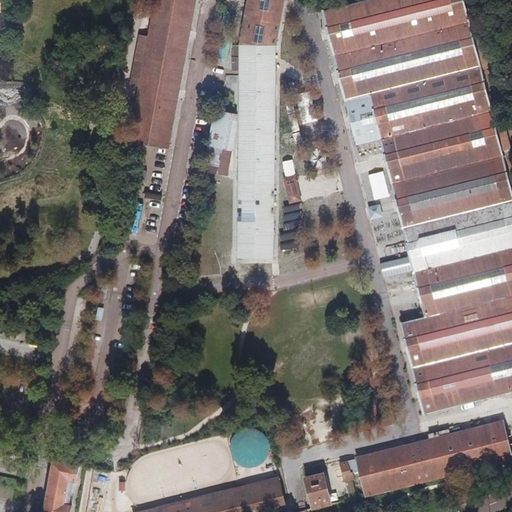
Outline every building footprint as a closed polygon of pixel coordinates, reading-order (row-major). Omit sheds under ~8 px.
[(156,0),(130,141),(167,148),(194,2),(184,0),(156,0)] [(237,260),(273,260),(277,46),(284,0),(248,0),(241,45),(232,45),(232,70),(240,70),(238,113),(214,108),(202,171),(228,176),(238,127),(237,260)] [(425,316),(511,293),(511,171),(508,172),(464,0),(363,0),(323,10),(355,144),(379,138),(410,266),(400,269),(397,257),(384,260),(387,272),(399,269),(401,281),(415,278),(425,316)] [(317,132),(313,103),(299,105),(303,134),(317,132)] [(355,163),(359,175),(371,171),(367,159),(355,163)] [(284,180),(289,200),(300,197),(295,177),(284,180)] [(0,195),(10,198),(13,186),(0,183),(0,195)] [(287,233),(278,235),(281,251),(303,246),(295,205),(282,208),(287,233)] [(413,368),(511,342),(511,293),(425,316),(400,322),(413,368)] [(348,343),(367,342),(366,330),(347,332),(348,343)] [(511,342),(413,368),(424,414),(486,398),(497,395),(507,393),(511,391),(511,342)] [(355,458),(365,496),(511,459),(511,456),(503,421),(450,434),(449,430),(429,435),(430,439),(355,458)] [(238,464),(244,468),(251,469),(255,469),(258,468),(265,464),(269,459),(272,452),(272,445),(269,438),(265,433),(258,429),(251,428),(244,429),(238,433),(233,438),(231,445),(231,452),(233,459),(238,464)] [(339,462),(344,483),(345,483),(353,481),(355,480),(353,473),(351,473),(347,460),(339,462)] [(44,511),(69,511),(70,504),(68,504),(72,480),(76,480),(78,466),(53,461),(44,511)] [(102,511),(108,478),(92,476),(86,511),(102,511)] [(306,481),(313,509),(332,504),(325,476),(306,481)] [(145,511),(286,511),(278,479),(145,511)] [(353,481),(345,483),(350,500),(357,498),(353,481)]
